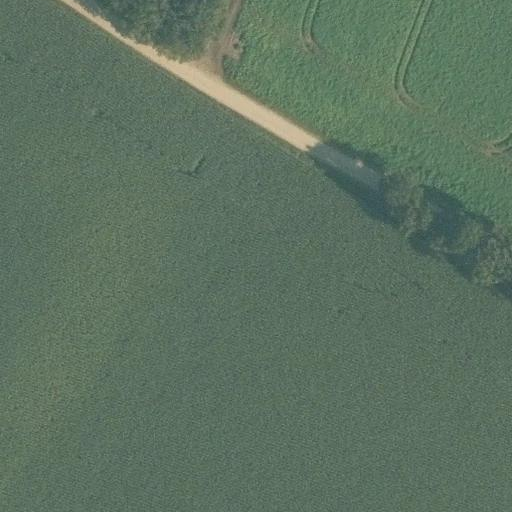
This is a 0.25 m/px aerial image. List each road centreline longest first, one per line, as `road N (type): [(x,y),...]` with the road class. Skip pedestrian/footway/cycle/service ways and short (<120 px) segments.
road 1 (track): [(511,266),(192,78)]
road 2 (track): [(192,78),(74,0)]
